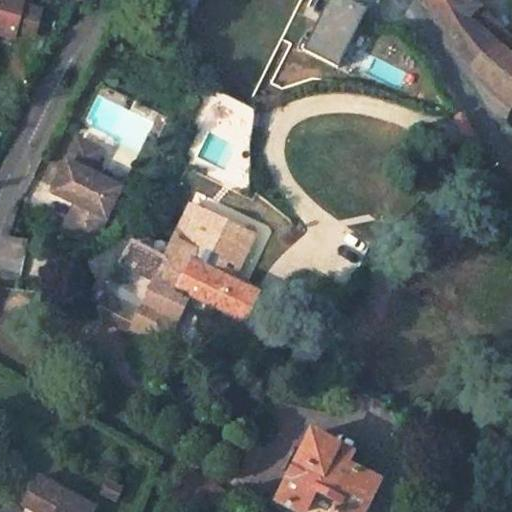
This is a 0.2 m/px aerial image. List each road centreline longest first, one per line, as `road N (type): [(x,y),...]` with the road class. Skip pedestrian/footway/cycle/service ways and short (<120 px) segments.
road 1 (residential): [(0,193),(96,0)]
road 2 (residential): [(404,0),(511,161)]
